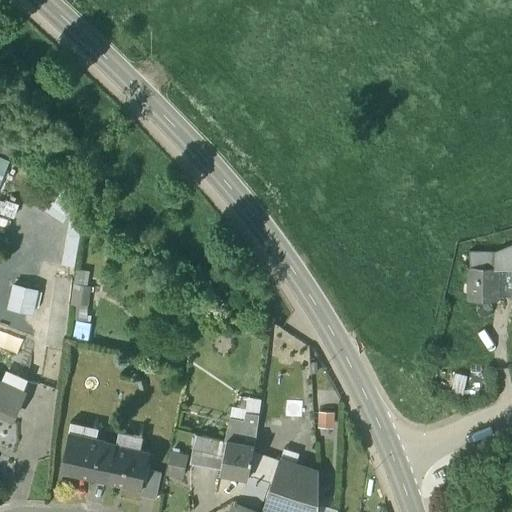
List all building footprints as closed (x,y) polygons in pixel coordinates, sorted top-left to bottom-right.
[(3,138),(0,146),(0,154),(16,160),(21,145),(3,138)] [(0,191),(5,193),(14,162),(0,158),(0,191)] [(511,246),(495,254),(495,269),(495,270),(511,269),(511,246)] [(495,254),(470,253),(470,269),(495,269),(495,254)] [(495,269),(470,269),(471,298),(495,297),(495,270),(495,269)] [(84,304),(83,342),(94,342),(96,272),(79,272),(78,303),(84,304)] [(38,292),(15,287),(9,310),(13,311),(15,305),(34,309),(38,292)] [(27,383),(7,374),(2,387),(21,395),(27,383)] [(2,387),(0,386),(0,416),(12,422),(23,396),(2,387)] [(324,414),(324,428),(341,428),(341,414),(324,414)] [(258,417),(246,416),(244,423),(257,426),(258,417)] [(244,423),(231,420),(226,443),(227,443),(221,471),(221,473),(247,479),(248,479),(249,477),(254,449),(257,426),(244,423)] [(143,438),(118,433),(115,447),(140,452),(143,438)] [(226,443),(196,435),(190,465),(221,471),(227,443),(226,443)] [(104,443),(69,436),(61,473),(108,482),(115,447),(104,445),(104,443)] [(140,452),(115,447),(108,482),(141,489),(142,489),(145,471),(149,454),(140,452)] [(318,475),(278,462),(270,486),(319,502),(318,475)] [(161,475),(145,471),(142,489),(141,489),(140,497),(156,501),(161,475)] [(258,511),(269,484),(249,477),(248,479),(247,479),(236,505),(254,511),(258,511)] [(317,511),(319,502),(270,486),(262,509),(269,511),(317,511)]
